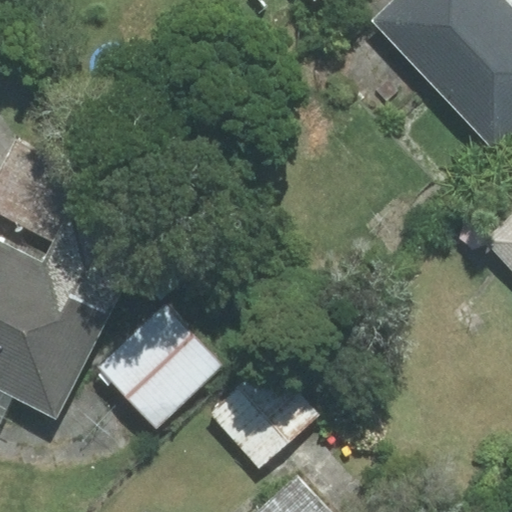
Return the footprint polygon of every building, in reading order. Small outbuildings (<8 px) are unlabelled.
[(511,0),(396,0),(375,20),(495,147),(511,131),(511,0)] [(0,170),(0,211),(52,239),(86,175),(17,138),(0,170)] [(76,207),(45,267),(0,243),(0,421),(0,422),(13,397),(56,419),(147,243),(76,207)] [(511,216),(487,240),(511,266),(511,216)] [(222,365),(167,306),(102,366),(157,426),(222,365)] [(316,415),(268,363),(212,414),(260,466),(316,415)] [(331,511),(299,476),(259,511),(331,511)]
